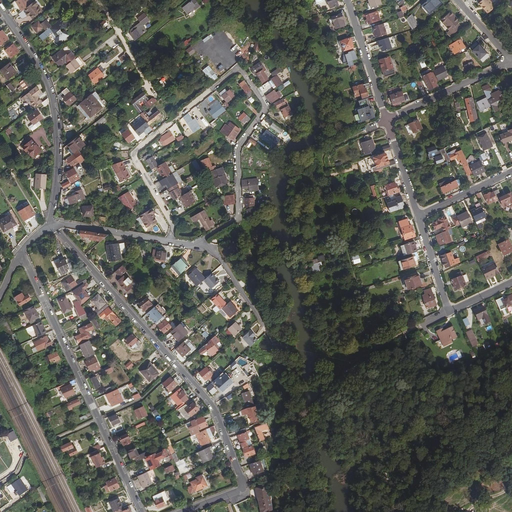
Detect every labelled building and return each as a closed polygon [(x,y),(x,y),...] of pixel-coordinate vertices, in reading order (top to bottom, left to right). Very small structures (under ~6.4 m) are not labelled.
[(18,0),(16,1),(24,10),(25,9),(32,3),(29,0),(18,0)] [(327,0),(330,8),(338,5),(336,0),(315,0),(317,4),(325,0),(327,0)] [(368,0),(371,8),(381,5),(379,0),(368,0)] [(428,0),(422,5),(430,14),(442,3),(439,0),(428,0)] [(496,7),(489,0),(480,0),(481,1),(484,5),(483,6),(486,9),(485,10),(488,14),(496,7)] [(191,1),(187,5),(189,9),(186,11),(188,14),(193,11),(191,9),(195,6),(191,1)] [(32,3),(25,9),(27,12),(27,13),(28,15),(29,15),(30,15),(33,18),(42,10),(39,6),(38,7),(34,2),(32,3)] [(368,22),(368,24),(380,20),(377,11),(372,13),(371,12),(362,15),(363,17),(366,16),(367,20),(366,20),(366,22),(368,22)] [(458,24),(459,22),(450,12),(441,21),(450,30),(447,33),(451,37),(461,27),(458,24)] [(137,19),(140,22),(130,30),(136,39),(147,31),(142,25),(149,19),(144,13),(137,19)] [(332,17),(336,29),(344,26),(342,19),(343,19),(343,18),(344,17),(343,15),(342,14),(341,14),(332,17)] [(413,30),(419,24),(411,15),(406,19),(407,20),(407,21),(412,28),(413,30)] [(46,30),(39,36),(43,40),(51,34),(59,44),(67,39),(66,37),(69,35),(67,33),(68,32),(66,30),(64,31),(62,32),(62,30),(62,29),(63,28),(66,28),(68,26),(68,22),(67,21),(64,21),(64,19),(63,17),(51,26),(46,30)] [(46,30),(51,26),(47,20),(41,24),(38,22),(32,27),(37,33),(44,28),(46,30)] [(375,34),(374,35),(376,38),(387,34),(383,24),(373,27),(374,31),(375,34)] [(0,45),(9,38),(2,30),(0,31),(0,45)] [(352,42),(356,41),(354,37),(340,41),(344,51),(349,49),(354,48),(352,42)] [(379,47),(380,52),(391,49),(388,38),(373,43),(374,48),(379,47)] [(454,54),(465,47),(460,39),(449,46),(454,54)] [(475,42),(468,49),(479,60),(486,53),(475,42)] [(19,52),(13,44),(5,50),(11,58),(19,52)] [(191,47),(185,50),(188,56),(194,53),(191,47)] [(66,62),(68,64),(75,59),(77,57),(72,52),(68,55),(63,49),(53,57),(60,66),(66,62)] [(349,49),(344,51),(346,54),(343,55),(343,64),(347,62),(353,61),(357,59),(355,51),(350,53),(349,49)] [(385,77),(395,74),(393,68),(393,69),(389,56),(379,60),(383,72),(385,77)] [(220,58),(214,63),(218,69),(225,65),(220,58)] [(80,66),(75,59),(68,64),(66,65),(70,70),(72,73),(80,66)] [(264,68),(260,62),(251,69),(255,75),(263,69),(264,68)] [(465,66),(466,71),(474,69),(472,62),(468,63),(469,64),(465,66)] [(9,63),(0,70),(8,80),(18,72),(13,66),(12,67),(9,63)] [(448,64),(444,66),(448,76),(453,74),(448,64)] [(218,78),(208,66),(205,69),(210,75),(207,77),(212,82),(218,78)] [(434,72),(438,81),(448,76),(444,66),(433,71),(434,72)] [(271,79),(272,79),(277,75),(282,71),(279,67),(270,74),(273,77),(271,79)] [(264,68),(263,69),(263,70),(257,74),(262,83),(268,79),(264,71),(266,70),(265,68),(264,68)] [(91,81),(94,84),(104,76),(101,73),(96,77),(94,75),(96,74),(94,72),(88,76),(92,81),(91,81)] [(434,72),(431,73),(423,76),(429,90),(437,86),(437,85),(439,84),(438,81),(434,72)] [(272,79),(277,87),(282,83),(277,75),(272,79)] [(34,83),(29,76),(24,80),(29,87),(34,83)] [(25,89),(29,87),(24,80),(20,82),(20,84),(24,89),(25,89)] [(186,82),(184,80),(176,86),(177,88),(186,82)] [(268,81),(262,86),(267,92),(273,88),(268,81)] [(361,95),(362,98),(368,96),(366,88),(371,87),(369,82),(353,87),(356,97),(361,95)] [(10,83),(6,86),(11,92),(15,89),(10,83)] [(245,95),(251,91),(246,83),(241,87),(245,91),(243,92),(245,95)] [(490,91),(491,91),(488,85),(482,88),(485,94),(490,91)] [(37,86),(24,96),(26,99),(27,98),(30,102),(31,101),(35,108),(42,103),(43,102),(38,95),(42,92),(37,86)] [(399,103),(398,102),(404,100),(400,86),(383,92),(384,96),(390,94),(391,98),(390,98),(391,102),(392,102),(393,105),(399,103)] [(76,99),(67,88),(63,91),(66,95),(63,98),(69,105),(76,99)] [(225,100),(227,102),(234,96),(229,90),(227,92),(225,89),(219,94),(224,101),(225,100)] [(497,107),(503,104),(501,99),(503,98),(499,90),(491,94),(491,95),(487,98),(490,105),(491,104),(495,112),(499,110),(497,107)] [(267,96),(268,98),(269,98),(271,99),(270,100),(272,103),(281,96),(278,91),(276,93),(274,91),(267,96)] [(140,114),(143,112),(144,111),(139,104),(143,100),(149,108),(157,101),(155,99),(152,98),(149,100),(143,93),(131,103),(140,114)] [(97,101),(92,95),(78,106),(88,118),(104,106),(99,99),(97,101)] [(472,98),(465,99),(467,107),(468,110),(470,121),(477,120),(472,98)] [(476,102),(481,111),(491,106),(490,105),(487,98),(476,102)] [(356,110),(358,122),(373,119),(369,99),(357,101),(359,109),(356,110)] [(286,107),(283,100),(274,104),(276,108),(281,106),(282,108),(280,109),(284,117),(292,114),(288,106),(286,107)] [(219,104),(210,112),(213,116),(223,108),(219,104)] [(510,106),(500,115),(499,112),(495,114),(498,119),(502,117),(511,108),(510,106)] [(149,116),(156,111),(153,107),(146,112),(149,116)] [(33,124),(30,127),(33,131),(38,128),(35,124),(37,122),(39,121),(43,118),(37,110),(28,117),(33,124)] [(143,118),(149,125),(157,119),(158,120),(163,116),(158,111),(148,119),(143,112),(140,114),(143,118)] [(250,119),(244,113),(239,118),(244,123),(245,121),(247,123),(250,119)] [(188,114),(183,118),(193,133),(200,128),(195,119),(193,121),(188,114)] [(106,120),(103,116),(96,122),(99,126),(106,120)] [(149,125),(143,118),(132,127),(136,133),(139,136),(142,133),(142,132),(144,130),(149,126),(149,125)] [(273,123),(268,119),(267,119),(265,121),(265,122),(271,126),(270,127),(280,134),(283,130),(273,123)] [(409,124),(413,133),(422,128),(418,120),(409,124)] [(225,125),(220,132),(233,141),(240,130),(230,123),(228,127),(225,125)] [(132,127),(131,127),(122,134),(129,143),(135,138),(133,135),(136,133),(132,127)] [(488,128),(475,133),(483,150),(495,144),(488,128)] [(511,129),(509,130),(509,132),(510,133),(505,135),(504,134),(501,135),(503,142),(511,139),(511,138),(511,129)] [(280,140),(267,130),(261,137),(269,143),(270,141),(276,146),(280,140)] [(175,138),(171,131),(163,136),(167,144),(172,142),(171,140),(175,138)] [(78,151),(85,146),(78,136),(68,145),(74,153),(77,151),(78,151)] [(249,148),(252,143),(254,142),(251,139),(246,146),(249,148)] [(365,155),(376,151),(372,139),(369,140),(366,141),(362,143),(365,155)] [(41,151),(32,140),(23,147),(26,151),(28,150),(33,156),(34,155),(34,156),(41,151)] [(437,163),(443,161),(439,148),(433,150),(435,157),(437,163)] [(445,150),(444,148),(441,150),(447,161),(450,160),(445,150)] [(469,166),(461,150),(457,152),(456,149),(448,153),(451,160),(457,157),(458,160),(460,159),(462,162),(468,175),(472,173),(469,166)] [(74,153),(74,154),(65,161),(68,165),(70,164),(73,167),(80,162),(80,163),(85,160),(78,151),(77,151),(74,153)] [(389,163),(385,151),(358,160),(362,174),(395,164),(394,161),(389,163)] [(156,167),(158,166),(153,156),(152,157),(146,160),(152,170),(156,167)] [(220,167),(217,168),(215,164),(212,166),(208,157),(202,159),(206,168),(209,167),(217,188),(225,185),(224,184),(224,182),(225,181),(220,167)] [(194,161),(200,171),(203,170),(197,160),(194,161)] [(480,161),(469,166),(472,173),(474,177),(485,171),(481,162),(480,161)] [(131,176),(122,162),(112,165),(122,182),(131,176)] [(158,166),(156,167),(163,179),(172,174),(165,162),(158,166)] [(80,178),(75,168),(66,173),(71,183),(80,178)] [(47,174),(36,173),(35,188),(45,189),(47,174)] [(178,184),(172,174),(163,179),(159,181),(162,187),(167,184),(169,189),(177,184),(178,184)] [(242,180),(243,189),(249,188),(249,191),(253,191),(253,188),(256,188),(255,179),(242,180)] [(461,185),(459,179),(447,185),(446,181),(439,184),(443,193),(461,185)] [(388,195),(399,192),(399,191),(400,191),(400,190),(399,188),(398,187),(397,185),(396,186),(395,182),(385,186),(388,195)] [(174,201),(180,197),(183,195),(177,184),(169,189),(168,189),(170,192),(169,192),(174,201)] [(68,198),(71,205),(86,199),(82,189),(76,192),(77,194),(68,198)] [(137,204),(129,191),(118,197),(129,209),(137,204)] [(180,197),(187,208),(196,202),(190,191),(183,195),(180,197)] [(484,195),(488,204),(497,200),(496,198),(493,192),(490,194),(490,193),(484,195)] [(499,198),(504,208),(511,204),(511,203),(511,202),(511,194),(511,193),(499,198)] [(254,206),(254,199),(252,199),(252,195),(246,196),(246,199),(245,199),(245,206),(250,207),(254,206)] [(399,209),(405,207),(401,196),(396,197),(396,200),(398,206),(399,209)] [(19,212),(24,221),(28,218),(35,214),(30,205),(19,212)] [(93,215),(93,206),(84,206),(85,216),(93,215)] [(152,208),(140,216),(147,228),(157,222),(153,214),(154,214),(155,213),(152,208)] [(470,211),(476,222),(476,224),(485,220),(484,218),(486,217),(482,209),(476,211),(475,208),(470,211)] [(213,225),(204,210),(192,218),(195,222),(200,219),(207,231),(211,229),(210,226),(213,225)] [(472,223),(467,211),(456,217),(460,224),(462,228),(472,223)] [(17,224),(11,215),(0,221),(0,224),(4,231),(17,224)] [(441,227),(444,232),(447,230),(449,229),(443,217),(436,220),(436,221),(437,222),(434,224),(436,230),(441,227)] [(405,239),(415,236),(412,225),(409,226),(407,219),(399,222),(405,239)] [(511,227),(510,224),(496,231),(498,233),(511,227)] [(101,241),(108,235),(78,230),(77,235),(89,238),(89,239),(101,241)] [(436,235),(439,244),(451,240),(447,230),(444,232),(436,235)] [(504,255),(511,251),(511,246),(508,239),(498,244),(504,255)] [(407,255),(418,251),(417,247),(416,247),(414,241),(404,244),(407,255)] [(119,245),(118,244),(107,246),(109,254),(108,254),(108,256),(109,256),(110,262),(121,260),(120,256),(121,256),(121,253),(120,254),(120,252),(126,251),(125,243),(119,245)] [(164,261),(166,252),(158,250),(157,257),(156,259),(164,261)] [(475,257),(478,262),(491,255),(489,250),(475,257)] [(445,262),(447,267),(456,264),(455,263),(459,262),(458,258),(454,260),(451,252),(441,256),(443,263),(445,262)] [(403,269),(416,266),(413,256),(400,260),(403,269)] [(188,267),(181,259),(172,266),(179,275),(188,267)] [(69,268),(65,260),(56,263),(62,275),(67,273),(66,270),(69,268)] [(482,269),(486,278),(499,272),(495,263),(482,269)] [(121,267),(116,271),(120,276),(125,272),(121,267)] [(188,276),(198,286),(204,281),(205,280),(196,269),(188,276)] [(466,285),(462,275),(461,272),(456,274),(457,277),(452,279),(455,289),(466,285)] [(220,282),(213,274),(204,281),(212,289),(220,282)] [(408,289),(422,285),(418,275),(404,279),(408,289)] [(127,279),(124,276),(118,281),(127,291),(133,286),(130,284),(133,282),(129,277),(127,279)] [(70,289),(72,291),(86,283),(87,282),(84,277),(77,282),(78,283),(77,284),(73,277),(63,283),(68,290),(70,289)] [(87,285),(86,283),(72,291),(78,301),(81,305),(89,297),(83,290),(86,288),(87,285)] [(425,295),(423,296),(427,308),(436,305),(431,289),(424,291),(425,295)] [(24,297),(22,293),(15,297),(20,305),(31,299),(28,295),(24,297)] [(396,297),(398,303),(404,300),(403,294),(396,297)] [(500,300),(500,299),(496,301),(500,310),(499,311),(502,317),(510,314),(507,308),(511,306),(511,307),(511,306),(511,294),(507,297),(507,298),(503,300),(503,299),(500,300)] [(108,306),(98,295),(92,301),(99,309),(94,313),(97,316),(108,306)] [(149,301),(148,299),(145,295),(138,300),(141,303),(139,304),(144,311),(152,305),(149,301)] [(220,310),(227,304),(222,299),(218,295),(212,300),(217,306),(220,310)] [(235,300),(240,306),(245,303),(239,296),(235,300)] [(68,303),(65,297),(58,300),(64,313),(71,310),(70,307),(73,306),(70,302),(68,303)] [(76,312),(78,317),(79,317),(86,313),(81,305),(78,301),(74,303),(76,308),(75,308),(77,312),(76,312)] [(238,311),(230,302),(220,311),(228,321),(238,311)] [(158,304),(147,314),(149,317),(151,320),(152,320),(155,324),(156,323),(164,317),(167,314),(158,304)] [(39,317),(34,306),(25,310),(30,321),(35,319),(39,317)] [(112,309),(109,306),(100,315),(102,318),(104,317),(107,320),(109,318),(116,326),(121,321),(111,310),(112,309)] [(485,324),(490,322),(483,307),(474,311),(478,320),(482,318),(485,324)] [(164,317),(156,323),(161,329),(159,329),(161,331),(162,330),(164,333),(172,327),(164,317)] [(91,321),(97,329),(100,328),(94,318),(91,321)] [(6,319),(1,321),(7,332),(11,330),(6,319)] [(460,321),(464,328),(469,325),(466,319),(460,321)] [(46,333),(41,322),(33,326),(38,337),(46,333)] [(242,329),(236,322),(228,329),(235,336),(242,329)] [(91,323),(82,328),(84,333),(82,334),(75,337),(78,343),(91,337),(88,331),(94,329),(91,323)] [(179,325),(166,337),(168,340),(173,336),(177,342),(188,333),(183,327),(182,328),(179,325)] [(451,340),(457,337),(452,327),(444,331),(443,329),(436,332),(442,344),(451,340)] [(250,347),(257,340),(254,337),(255,336),(250,330),(242,338),(250,347)] [(466,333),(473,347),(478,344),(471,330),(466,333)] [(138,341),(133,334),(126,340),(128,343),(127,344),(129,346),(130,345),(133,349),(135,348),(136,349),(142,343),(140,340),(138,341)] [(46,350),(53,347),(51,344),(52,344),(50,339),(48,340),(47,336),(41,339),(34,342),(38,351),(45,348),(46,350)] [(205,345),(199,351),(201,354),(208,350),(211,355),(213,354),(214,355),(216,354),(216,353),(218,351),(217,349),(219,347),(216,344),(219,341),(216,337),(209,342),(209,343),(205,346),(205,345)] [(187,339),(176,349),(183,357),(185,359),(196,349),(187,339)] [(80,345),(86,358),(95,354),(89,341),(80,345)] [(52,363),(58,360),(60,359),(57,352),(48,356),(50,358),(46,360),(48,365),(52,363)] [(236,360),(247,377),(255,372),(250,365),(248,366),(242,356),(236,360)] [(100,369),(95,358),(86,362),(90,371),(93,370),(94,372),(100,369)] [(296,367),(295,359),(287,361),(288,368),(296,367)] [(55,368),(61,365),(58,360),(52,363),(55,368)] [(153,366),(150,363),(140,371),(150,382),(161,372),(154,365),(153,366)] [(113,366),(102,372),(103,375),(115,370),(113,366)] [(64,377),(60,368),(51,372),(55,381),(64,377)] [(209,379),(212,382),(216,379),(206,368),(199,374),(205,380),(206,379),(208,380),(209,379)] [(95,375),(90,377),(95,389),(100,386),(98,381),(99,380),(97,376),(96,376),(95,375)] [(215,382),(221,388),(222,387),(224,389),(224,390),(230,386),(229,385),(232,383),(226,375),(223,378),(222,376),(215,382)] [(177,384),(171,377),(164,384),(168,389),(166,390),(170,394),(172,392),(171,391),(175,388),(174,387),(177,384)] [(75,393),(70,382),(60,386),(61,389),(62,390),(60,391),(62,396),(64,395),(65,398),(75,393)] [(232,389),(234,392),(243,386),(244,386),(242,383),(232,389)] [(206,388),(212,395),(217,391),(211,384),(206,388)] [(37,396),(40,395),(43,393),(43,392),(40,393),(38,387),(36,388),(35,385),(33,386),(37,396)] [(182,391),(180,389),(170,396),(178,406),(183,402),(184,403),(188,399),(184,395),(185,394),(183,391),(182,391)] [(114,391),(107,394),(112,406),(120,403),(117,395),(118,394),(116,390),(114,391)] [(254,404),(249,391),(242,393),(247,406),(254,404)] [(80,404),(78,399),(67,405),(70,410),(72,409),(72,408),(80,404)] [(188,408),(186,404),(178,410),(187,420),(199,410),(193,404),(188,408)] [(147,415),(143,407),(135,411),(139,419),(147,415)] [(255,407),(241,411),(242,415),(249,414),(251,422),(259,420),(255,407)] [(120,422),(117,415),(110,418),(113,425),(120,422)] [(196,420),(196,419),(190,422),(192,427),(189,428),(192,436),(196,434),(200,432),(198,429),(199,428),(200,430),(208,426),(204,417),(196,420)] [(265,439),(272,437),(266,420),(254,425),(260,441),(264,439),(265,439)] [(210,433),(208,429),(200,432),(196,434),(201,446),(211,442),(209,438),(212,437),(210,433)] [(9,449),(19,444),(13,431),(6,434),(10,442),(7,444),(9,449)] [(238,436),(243,448),(252,444),(247,432),(238,436)] [(131,441),(128,434),(120,438),(123,445),(131,441)] [(71,442),(61,446),(63,451),(68,449),(71,455),(78,452),(75,445),(73,446),(71,442)] [(252,444),(243,448),(246,456),(255,453),(252,444)] [(139,455),(135,448),(128,451),(131,459),(135,457),(137,462),(145,458),(150,455),(149,453),(148,454),(147,452),(139,455)] [(213,459),(208,448),(195,454),(197,458),(201,456),(204,463),(213,459)] [(97,468),(106,463),(103,457),(102,457),(100,453),(99,453),(98,450),(95,451),(91,453),(93,456),(92,457),(97,468)] [(153,469),(161,466),(158,460),(162,459),(161,458),(166,456),(163,452),(156,455),(155,453),(150,455),(145,458),(151,470),(153,469)] [(181,475),(182,476),(184,475),(181,468),(186,465),(184,459),(178,462),(175,463),(179,471),(181,475)] [(254,474),(264,471),(260,460),(258,461),(252,463),(250,464),(254,474)] [(25,466),(30,475),(35,472),(29,463),(25,466)] [(151,470),(138,476),(143,488),(152,484),(152,483),(156,481),(153,475),(155,475),(153,469),(151,470)] [(30,475),(37,489),(38,488),(41,486),(35,472),(30,475)] [(200,479),(191,482),(192,485),(187,487),(190,494),(207,486),(208,488),(209,487),(203,475),(199,477),(200,479)] [(11,484),(19,497),(29,490),(20,478),(11,484)] [(118,487),(114,479),(107,482),(108,485),(105,486),(108,492),(118,487)] [(44,502),(48,500),(41,486),(38,488),(44,502)] [(168,499),(165,491),(153,497),(158,509),(168,504),(166,500),(168,499)] [(254,494),(259,511),(261,511),(270,510),(264,491),(254,494)] [(115,511),(117,511),(124,508),(119,498),(110,503),(113,511),(115,511)]
